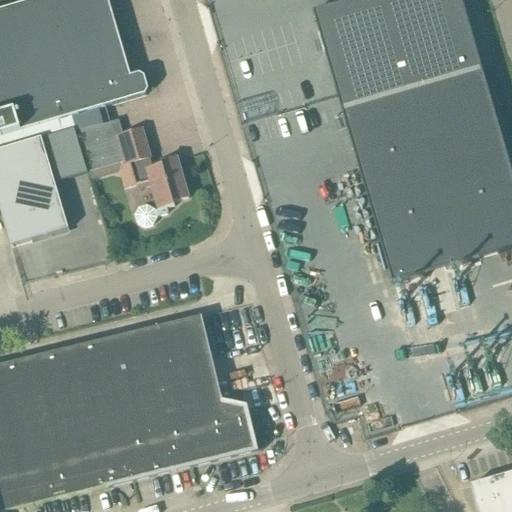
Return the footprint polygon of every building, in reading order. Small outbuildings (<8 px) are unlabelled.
[(112,0),(41,0),(0,12),(0,140),(150,96),(153,91),(149,78),(144,75),(135,77),(112,0)] [(511,169),(462,0),(366,0),(327,11),(316,15),(394,285),(511,250),(511,169)] [(124,136),(120,122),(79,134),(90,173),(125,163),(133,189),(152,184),(160,210),(156,211),(155,210),(148,207),(140,210),(136,217),(138,225),(145,229),(153,227),(158,218),(168,215),(169,213),(168,211),(175,209),(174,205),(190,200),(179,160),(161,165),(162,169),(154,171),(151,160),(153,160),(144,130),(124,136)] [(69,232),(43,141),(0,153),(0,205),(13,248),(69,232)] [(203,321),(0,370),(0,511),(20,511),(258,455),(259,453),(249,410),(224,404),(203,321)] [(511,511),(511,476),(472,488),(478,511),(511,511)]
